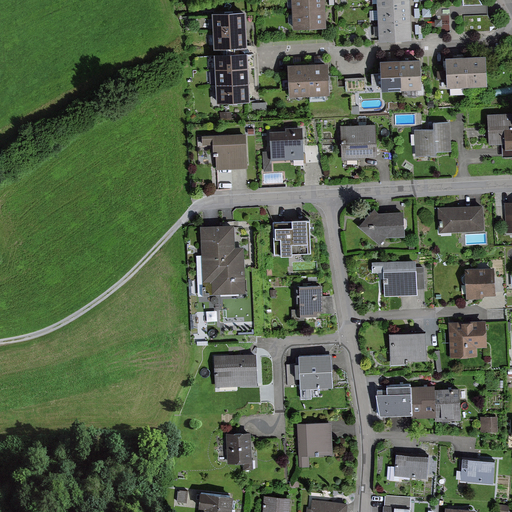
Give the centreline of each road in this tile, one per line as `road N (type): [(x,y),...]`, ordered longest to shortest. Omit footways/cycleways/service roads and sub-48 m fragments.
road 1 (residential): [(329,192),(367,433),(365,511)]
road 2 (residential): [(511,25),(460,45),(265,51)]
road 3 (track): [(0,342),(34,335),(93,304),(195,205)]
road 4 (residential): [(511,184),(329,192)]
road 5 (residential): [(329,192),(195,205)]
